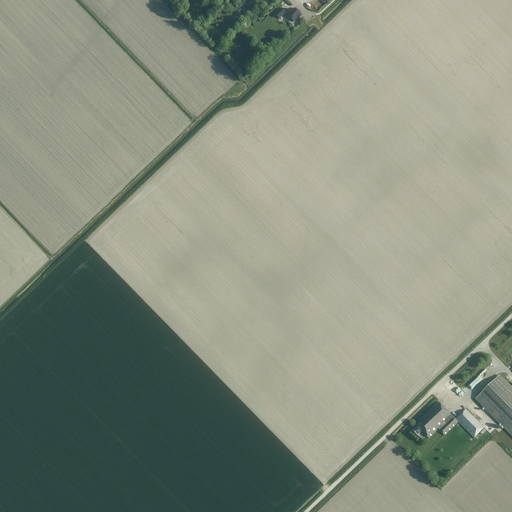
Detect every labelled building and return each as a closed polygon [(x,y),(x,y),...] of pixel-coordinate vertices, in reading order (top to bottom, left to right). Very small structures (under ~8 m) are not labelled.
[(266,0),(262,4),(267,9),(271,5),(266,0)] [(279,19),(286,13),(281,8),(274,15),(279,19)] [(299,19),(302,16),(295,8),(287,15),(294,22),(298,18),(299,19)] [(254,16),(261,22),(264,19),(264,18),(265,17),(265,16),(269,12),(266,10),(261,15),(256,10),(253,13),(255,15),(254,16)] [(476,399),(511,436),(511,386),(500,375),(476,399)] [(456,419),(439,402),(419,421),(420,422),(415,426),(416,426),(412,430),(417,435),(421,431),(428,438),(438,429),(444,436),(458,422),(473,438),(484,428),(466,410),(456,419)]
